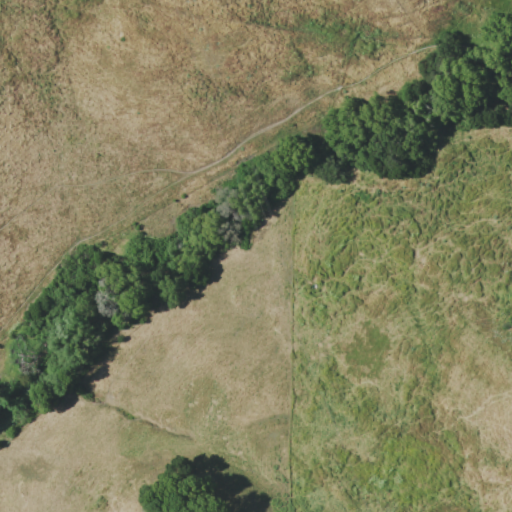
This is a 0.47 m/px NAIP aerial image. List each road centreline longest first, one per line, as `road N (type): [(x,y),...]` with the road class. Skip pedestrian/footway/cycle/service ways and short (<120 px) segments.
road 1 (track): [(0,331),(94,235),(286,111),(418,43),(511,54)]
road 2 (track): [(230,148),(61,180),(0,217)]
